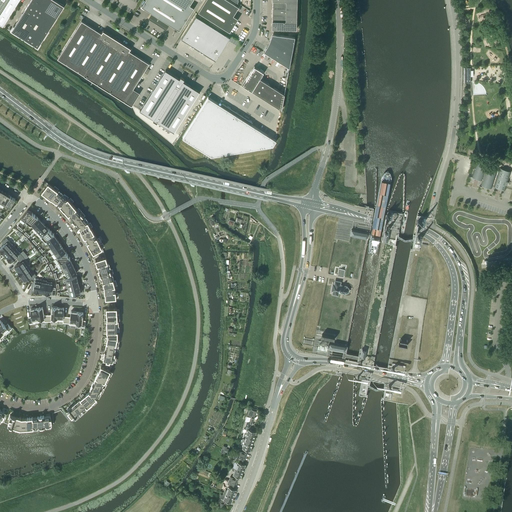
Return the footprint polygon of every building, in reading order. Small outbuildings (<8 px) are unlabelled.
[(0,0),(0,23),(3,25),(18,0),(0,0)] [(30,0),(29,2),(43,10),(49,0),(30,0)] [(54,0),(49,0),(43,10),(56,19),(64,6),(54,0)] [(145,0),(141,6),(151,13),(148,18),(166,29),(169,24),(179,30),(194,7),(189,5),(192,0),(145,0)] [(205,0),(198,12),(229,32),(229,31),(237,18),(238,18),(233,15),(239,7),(228,0),(205,0)] [(29,2),(25,9),(38,18),(43,10),(29,2)] [(38,18),(25,9),(14,26),(11,31),(14,32),(38,47),(56,19),(43,10),(38,18)] [(186,31),(181,38),(199,49),(215,60),(216,60),(230,37),(225,34),(196,15),(186,31)] [(129,50),(131,48),(103,30),(101,33),(81,20),(57,58),(77,71),(132,105),(133,104),(132,104),(132,105),(125,101),(149,63),(129,50)] [(272,34),(269,41),(267,45),(264,51),(289,67),(295,37),(280,35),(272,34)] [(257,68),(254,66),(245,80),(242,85),(252,91),(281,109),(284,94),(260,78),(264,72),(257,68)] [(183,81),(184,79),(181,77),(180,77),(179,79),(165,70),(140,110),(140,111),(174,132),(199,92),(200,92),(183,81)] [(222,102),(220,105),(208,97),(182,138),(211,156),(273,145),(276,140),(251,124),(252,123),(253,122),(222,102)] [(478,179),(482,180),(481,185),(491,188),(498,169),(487,165),(488,163),(477,160),(472,177),(478,179)] [(500,167),(494,186),(499,188),(505,190),(511,171),(500,167)] [(53,187),(48,183),(42,192),(46,195),(53,187)] [(51,199),(57,191),(58,191),(53,187),(46,195),(51,199)] [(57,191),(51,199),(57,203),(56,202),(62,195),(62,194),(63,193),(59,190),(58,192),(57,191)] [(10,196),(6,193),(0,202),(0,203),(4,206),(10,196)] [(56,202),(57,203),(60,205),(68,199),(67,199),(62,195),(56,202)] [(4,206),(6,204),(10,207),(15,199),(10,196),(4,206)] [(71,203),(72,203),(68,198),(67,199),(68,199),(60,205),(64,210),(71,203)] [(69,215),(68,215),(76,208),(76,209),(76,208),(72,203),(71,203),(64,210),(68,215),(69,215)] [(80,213),(79,212),(76,209),(76,208),(68,215),(69,215),(72,219),(80,213)] [(32,213),(28,209),(20,219),(25,222),(32,213),(32,212),(32,213)] [(72,219),(76,224),(76,223),(83,217),(84,217),(80,212),(79,212),(80,213),(72,219)] [(25,222),(25,223),(26,221),(30,224),(29,224),(30,225),(38,217),(32,213),(25,222)] [(38,217),(30,225),(33,228),(41,221),(38,217)] [(79,227),(88,222),(87,222),(87,221),(88,220),(85,217),(84,218),(83,217),(76,223),(76,224),(79,227)] [(45,225),(41,221),(33,228),(37,232),(45,225)] [(88,222),(87,222),(88,222),(79,227),(82,232),(82,233),(91,228),(91,227),(91,228),(88,222)] [(41,236),(49,229),(49,228),(48,229),(45,225),(37,232),(41,236)] [(85,238),(94,233),(91,228),(82,233),(82,232),(82,233),(85,238)] [(41,236),(42,236),(45,239),(54,234),(49,229),(41,236)] [(85,238),(88,242),(88,243),(96,238),(94,233),(85,238)] [(46,240),(48,244),(47,244),(47,245),(56,238),(53,234),(54,234),(45,239),(46,240)] [(90,248),(91,248),(90,248),(99,243),(96,237),(96,238),(88,243),(88,242),(87,243),(90,248)] [(0,250),(3,253),(12,245),(6,238),(2,242),(4,244),(0,247),(0,250)] [(59,243),(56,238),(47,245),(51,249),(59,243)] [(59,243),(51,249),(54,253),(63,247),(59,243)] [(90,248),(91,248),(93,253),(102,248),(99,243),(100,243),(99,243),(90,248)] [(7,257),(16,249),(12,245),(3,253),(7,257)] [(54,253),(56,258),(56,259),(66,252),(66,251),(65,251),(63,247),(54,253)] [(16,257),(18,260),(23,256),(16,249),(7,257),(11,262),(16,257)] [(70,257),(66,252),(56,259),(58,263),(70,257)] [(28,264),(23,256),(18,260),(20,262),(14,266),(18,271),(28,264)] [(107,262),(106,256),(95,260),(97,266),(98,266),(98,265),(107,262),(107,263),(107,262)] [(61,267),(72,262),(70,258),(70,257),(58,263),(59,263),(61,267)] [(63,272),(74,267),(72,262),(61,267),(63,272)] [(100,271),(109,269),(109,268),(110,267),(109,263),(107,263),(107,262),(98,265),(98,266),(100,271)] [(21,276),(31,268),(28,264),(18,271),(21,276)] [(336,276),(334,284),(333,284),(332,290),(333,291),(333,294),(338,295),(338,292),(345,293),(345,292),(346,292),(348,291),(348,289),(347,287),(346,287),(346,286),(340,285),(342,277),(343,277),(346,266),(342,265),(341,267),(340,267),(335,266),(333,275),(336,276)] [(67,277),(77,272),(74,267),(63,272),(63,273),(64,272),(67,277)] [(31,268),(21,276),(24,281),(30,277),(32,279),(37,276),(31,268)] [(102,277),(101,277),(111,274),(109,268),(109,269),(100,271),(99,271),(99,272),(98,272),(99,275),(100,274),(101,277),(102,277)] [(102,277),(103,282),(112,279),(113,278),(112,274),(111,275),(111,274),(101,277),(102,277)] [(77,276),(65,279),(67,285),(78,282),(77,276)] [(33,291),(39,292),(41,279),(40,281),(35,280),(33,291)] [(67,285),(68,290),(79,287),(78,282),(67,285)] [(79,287),(68,290),(69,296),(81,293),(79,287)] [(47,315),(48,321),(51,321),(57,321),(57,320),(58,307),(57,307),(57,306),(53,306),(53,307),(51,306),(51,315),(47,315)] [(36,308),(38,321),(38,322),(45,321),(48,321),(47,315),(44,315),(43,307),(36,308)] [(63,322),(66,323),(67,316),(63,316),(64,308),(58,307),(57,320),(63,320),(63,322)] [(33,322),(38,321),(36,308),(35,308),(31,308),(31,309),(30,309),(31,316),(28,317),(29,323),(33,323),(33,322)] [(70,317),(67,316),(66,323),(69,323),(69,324),(76,325),(76,323),(77,312),(76,312),(76,311),(72,311),(71,311),(70,317)] [(76,323),(81,324),(81,327),(85,327),(86,320),(82,320),(83,312),(77,311),(77,312),(76,323)] [(0,329),(4,334),(4,333),(8,330),(9,331),(12,328),(8,323),(5,325),(0,320),(0,329)] [(105,348),(105,349),(115,351),(115,350),(116,345),(116,344),(106,342),(105,348)] [(104,355),(103,360),(106,361),(106,364),(111,366),(112,362),(113,362),(114,357),(114,356),(104,354),(104,355)] [(98,371),(107,375),(108,376),(108,375),(110,370),(109,370),(107,369),(105,367),(101,366),(98,371)] [(98,371),(95,377),(104,381),(104,382),(105,382),(108,376),(107,375),(98,371)] [(93,382),(102,387),(104,382),(104,381),(95,377),(93,382)] [(93,382),(90,387),(99,392),(102,387),(93,382)] [(89,391),(88,392),(96,398),(99,392),(90,387),(90,388),(89,391)] [(85,394),(91,402),(96,398),(88,392),(85,394)] [(85,394),(80,398),(87,406),(91,402),(85,394)] [(80,399),(76,403),(82,410),(87,406),(80,398),(80,399)] [(71,406),(78,414),(82,410),(76,403),(71,406)] [(71,406),(66,410),(71,416),(72,417),(73,418),(78,414),(71,406)] [(8,424),(7,424),(14,426),(17,416),(10,414),(8,423),(8,424)] [(44,415),(43,415),(44,426),(45,426),(51,425),(51,423),(51,422),(51,418),(50,415),(44,416),(44,415)] [(14,426),(21,428),(22,418),(17,416),(14,426)] [(246,436),(254,438),(256,432),(249,430),(251,423),(252,423),(254,418),(251,417),(249,422),(247,421),(245,428),(248,429),(247,433),(245,432),(244,435),(246,436)] [(243,438),(242,441),(252,444),(254,438),(246,436),(245,439),(243,438)] [(252,444),(242,441),(241,444),(244,444),(243,448),(250,450),(252,444)] [(235,462),(233,467),(236,468),(243,471),(245,465),(238,462),(236,462),(235,462)] [(236,468),(233,467),(232,470),(235,471),(233,474),(241,477),(243,471),(236,468)] [(225,489),(224,492),(233,496),(236,490),(228,487),(227,490),(225,489)] [(222,503),(224,499),(231,502),(233,496),(224,492),(223,495),(221,494),(220,497),(218,501),(217,504),(220,505),(222,506),(224,503),(222,503)]
